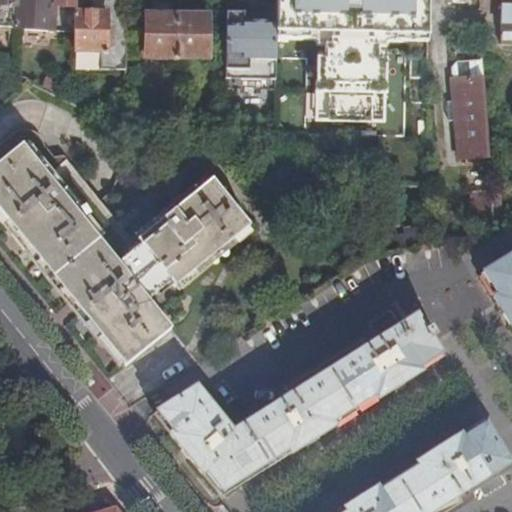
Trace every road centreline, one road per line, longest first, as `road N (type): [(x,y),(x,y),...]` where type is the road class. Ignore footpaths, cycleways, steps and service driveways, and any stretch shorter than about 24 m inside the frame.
road 1 (residential): [(0,503),(122,466)]
road 2 (tertiary): [(122,466),(47,367)]
